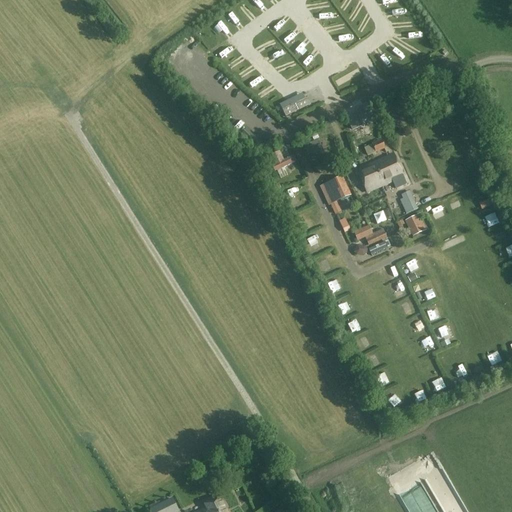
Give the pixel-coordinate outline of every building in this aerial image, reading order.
[(307,98),(305,99),(282,110),(285,117),(311,105),(307,98)] [(356,111),(345,117),(352,131),(364,125),(365,128),(375,122),(367,105),(356,110),(356,111)] [(319,140),(303,146),(308,157),(316,153),(317,156),(321,154),(320,152),(323,150),(319,140)] [(376,153),(385,149),(381,140),(372,144),(376,153)] [(284,168),(296,162),(293,155),(283,160),(279,151),(269,156),(274,165),(271,166),(275,172),(277,171),(281,179),(288,176),(284,168)] [(405,184),(402,177),(403,177),(393,155),(375,163),(385,184),(393,181),(396,188),(405,184)] [(385,184),(375,163),(357,170),(366,192),(385,184)] [(331,205),(351,196),(342,177),(320,187),(328,205),(330,204),(331,205)] [(421,181),(412,185),(415,191),(424,186),(421,181)] [(407,193),(413,191),(411,185),(405,187),(407,193)] [(418,210),(418,209),(412,195),(400,200),(401,202),(406,215),(418,210)] [(426,231),(418,215),(405,221),(413,237),(426,231)] [(350,230),(345,218),(339,221),(344,233),(350,230)] [(355,241),(354,250),(363,250),(363,241),(355,241)] [(388,248),(386,242),(369,250),(371,255),(388,248)] [(398,259),(402,268),(415,263),(411,254),(398,259)] [(427,282),(418,286),(422,295),(431,291),(427,282)] [(421,302),(425,311),(431,308),(427,299),(421,302)] [(443,338),(452,333),(447,325),(438,329),(443,338)] [(459,360),(451,365),(456,374),(465,369),(459,360)] [(214,471),(208,474),(212,482),(218,480),(214,471)] [(225,511),(218,496),(203,503),(206,508),(197,511),(225,511)] [(149,510),(150,511),(176,511),(171,500),(149,510)] [(280,511),(281,502),(273,503),(272,511),(280,511)]
